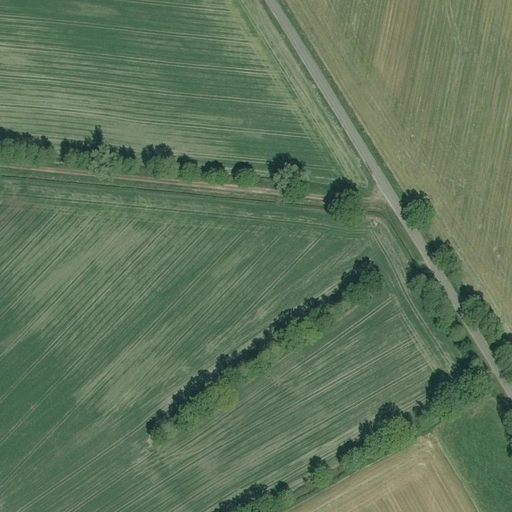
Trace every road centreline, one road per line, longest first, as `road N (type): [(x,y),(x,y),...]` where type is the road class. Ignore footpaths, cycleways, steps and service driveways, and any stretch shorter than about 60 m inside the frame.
road 1 (unclassified): [(272,0),(511,392)]
road 2 (track): [(0,165),(396,203)]
